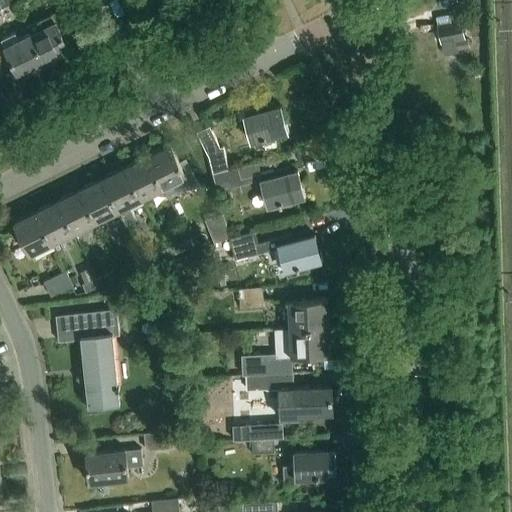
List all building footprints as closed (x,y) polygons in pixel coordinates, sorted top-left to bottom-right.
[(31,34),(45,62),(71,49),(62,32),(70,29),(62,11),(54,15),(52,13),(38,20),(42,28),(31,34)] [(439,25),(443,44),(468,39),(464,20),(439,25)] [(19,75),(45,62),(31,34),(20,40),(16,31),(1,39),(19,75)] [(258,111),(257,105),(243,109),(252,141),(288,131),(281,105),(258,111)] [(212,154),(216,172),(232,169),(227,147),(224,148),(213,126),(201,132),(212,154)] [(172,144),(149,156),(164,187),(168,195),(177,189),(178,191),(193,182),(194,183),(198,180),(185,159),(180,161),(172,144)] [(149,156),(127,166),(142,198),(164,187),(149,156)] [(128,224),(137,219),(132,210),(145,203),(142,198),(127,166),(104,177),(120,209),(128,224)] [(242,166),(232,169),(216,172),(220,192),(245,183),(242,166)] [(275,175),(273,170),(261,173),(269,205),(305,196),(298,169),(275,175)] [(104,177),(82,188),(98,220),(120,209),(104,177)] [(82,188),(60,200),(75,231),(98,220),(82,188)] [(60,200),(38,211),(54,242),(75,231),(60,200)] [(31,253),(54,242),(38,211),(16,222),(31,253)] [(207,221),(216,243),(230,237),(223,214),(207,221)] [(258,232),(233,238),(237,256),(269,248),(270,251),(280,248),(286,269),(322,260),(315,234),(292,240),(290,234),(261,242),(258,232)] [(191,239),(175,246),(178,254),(194,247),(191,239)] [(164,260),(160,252),(145,259),(148,267),(164,260)] [(145,259),(130,265),(134,273),(148,267),(145,259)] [(66,271),(47,281),(54,295),(73,286),(66,271)] [(98,278),(102,286),(116,281),(112,272),(98,278)] [(98,278),(84,284),(87,292),(102,286),(98,278)] [(263,287),(239,288),(240,307),(264,306),(263,287)] [(329,298),(288,300),(289,328),(330,325),(329,298)] [(120,335),(117,308),(57,314),(60,340),(83,338),(90,405),(120,402),(113,335),(120,335)] [(277,353),(243,354),(244,374),(268,373),(291,372),(294,372),(293,355),(331,353),(330,325),(289,328),(275,328),(277,353)] [(244,374),(242,374),(243,388),(279,387),(281,417),(299,416),(299,412),(333,411),(332,384),(291,386),(291,372),(268,373),(244,374)] [(283,423),(243,425),(243,439),(283,437),(283,423)] [(144,433),(146,450),(172,447),(170,430),(144,433)] [(275,438),(256,440),(257,454),(276,453),(275,438)] [(296,465),(285,465),(285,481),(296,481),(296,478),(336,476),(335,448),(295,450),(296,465)] [(127,451),(126,449),(88,453),(91,480),(129,477),(128,468),(143,466),(142,450),(127,451)] [(179,498),(151,500),(152,511),(165,511),(180,511),(179,498)] [(280,511),(280,502),(214,505),(214,511),(280,511)]
